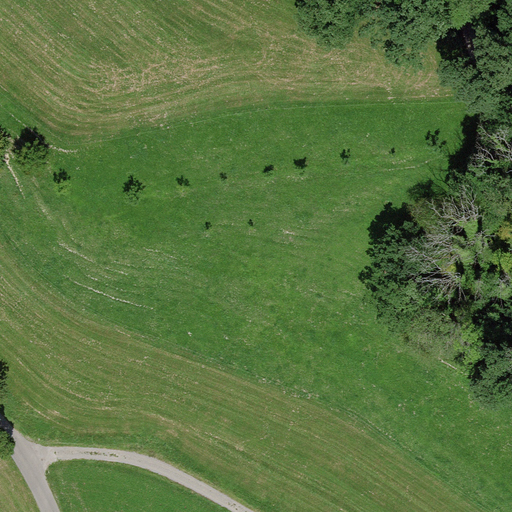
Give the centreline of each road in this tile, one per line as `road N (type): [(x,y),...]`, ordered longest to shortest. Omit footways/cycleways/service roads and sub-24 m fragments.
road 1 (track): [(29,463),(132,456),(230,511)]
road 2 (track): [(511,106),(475,87),(457,0)]
